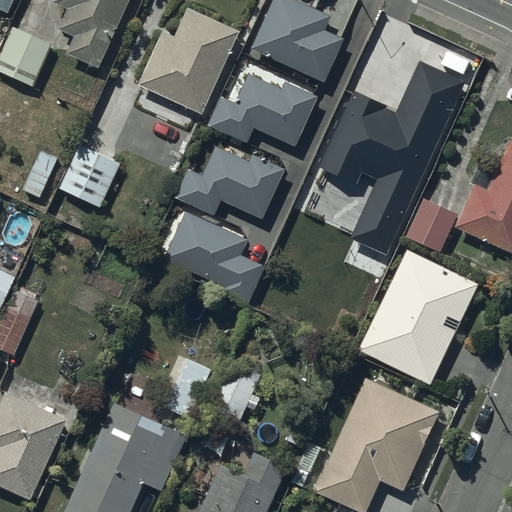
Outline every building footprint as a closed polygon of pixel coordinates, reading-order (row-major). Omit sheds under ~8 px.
[(20,0),(0,0),(0,15),(11,20),(20,0)] [(134,0),(58,0),(57,3),(70,9),(61,28),(77,36),(69,54),(103,69),(134,0)] [(337,20),(290,0),(279,0),(256,53),(328,84),(348,40),(331,33),(337,20)] [(245,35),(193,11),(179,41),(168,36),(143,90),(207,119),(245,35)] [(56,49),(15,32),(0,67),(0,75),(38,92),(56,49)] [(320,97),(288,82),(284,91),(253,76),(239,105),(224,98),(210,127),(251,146),(259,128),(297,146),(320,97)] [(39,100),(0,83),(0,123),(25,134),(39,100)] [(442,107),(394,86),(374,133),(360,127),(341,171),(413,202),(426,171),(416,167),(442,107)] [(290,166),(257,152),(255,157),(222,144),(210,173),(193,166),(179,199),(220,215),(226,201),(269,218),(290,166)] [(511,149),(503,170),(485,163),(476,186),(480,188),(462,232),(511,252),(511,149)] [(124,169),(81,150),(62,195),(104,213),(124,169)] [(43,200),(62,161),(44,153),(25,192),(43,200)] [(348,183),(318,170),(297,218),(327,231),(348,183)] [(463,214),(426,197),(408,235),(445,252),(463,214)] [(249,240),(187,211),(164,260),(264,308),(271,293),(258,286),(267,267),(242,255),(249,240)] [(485,284),(414,251),(366,355),(437,388),(485,284)] [(0,265),(0,321),(0,322),(21,274),(0,265)] [(42,301),(19,290),(0,331),(0,347),(16,355),(42,301)] [(270,374),(237,359),(215,407),(225,411),(219,423),(242,433),(270,374)] [(216,373),(191,361),(168,410),(193,421),(216,373)] [(449,416),(373,382),(323,494),(362,511),(375,511),(388,485),(413,496),(449,416)] [(71,417),(7,391),(0,407),(0,485),(36,501),(71,417)] [(190,439),(118,404),(64,511),(136,511),(149,486),(163,493),(190,439)] [(308,453),(322,423),(305,415),(291,445),(308,453)] [(273,511),(294,468),(259,452),(248,476),(227,467),(206,511),(273,511)]
